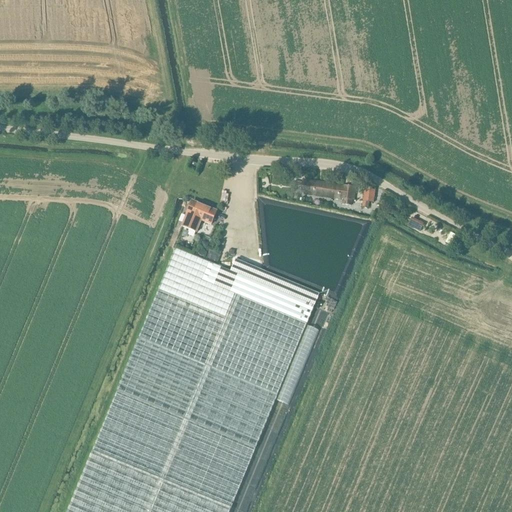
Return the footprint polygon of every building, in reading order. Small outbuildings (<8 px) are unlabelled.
[(352,207),(353,201),(354,189),(303,182),(301,196),(341,201),(342,201),(341,206),(352,207)] [(373,204),(374,191),(364,190),(362,203),(363,203),(362,208),(368,209),(369,204),(373,204)] [(211,226),(217,212),(192,202),(181,228),(196,234),(201,223),(211,226)] [(450,233),(444,243),(449,246),(450,245),(455,236),(453,235),(450,233)] [(175,249),(66,511),(228,511),(275,400),(306,324),(318,294),(233,260),(228,271),(175,249)] [(306,327),(276,401),(288,405),(318,331),(306,327)]
